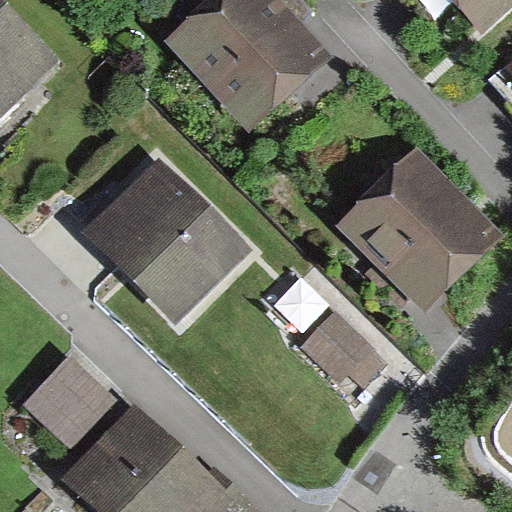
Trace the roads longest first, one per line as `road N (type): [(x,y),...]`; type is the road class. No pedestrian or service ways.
road 1 (residential): [(358,501),(511,294)]
road 2 (residential): [(511,193),(335,8)]
road 3 (residential): [(0,250),(144,388)]
